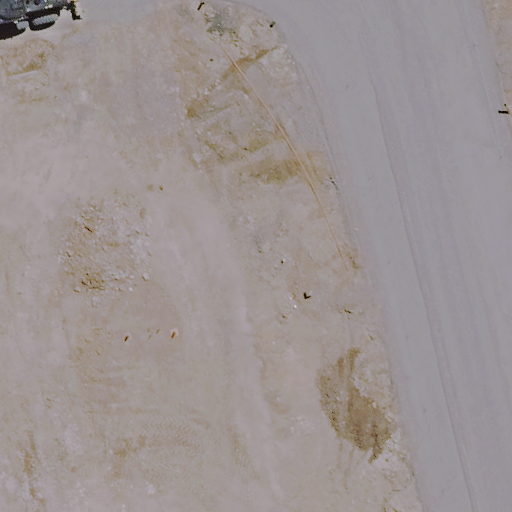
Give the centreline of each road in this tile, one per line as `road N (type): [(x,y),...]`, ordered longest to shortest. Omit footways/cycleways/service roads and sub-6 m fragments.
road 1 (unknown): [(511,271),(441,0)]
road 2 (unknown): [(0,38),(244,0)]
